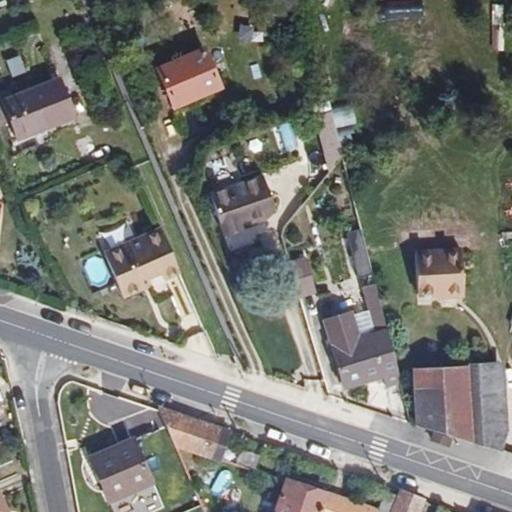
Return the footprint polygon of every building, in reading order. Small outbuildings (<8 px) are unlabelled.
[(214,50),(165,72),(185,114),(234,91),(214,50)] [(8,98),(0,101),(0,111),(11,132),(21,128),(30,144),(81,119),(64,81),(11,104),(8,98)] [(334,132),(323,136),(330,158),(341,155),(334,132)] [(283,208),(271,173),(217,190),(231,231),(261,223),(260,214),(272,211),(283,208)] [(260,214),(261,223),(273,219),(272,211),(260,214)] [(362,227),(344,232),(354,278),(373,273),(362,227)] [(166,231),(145,240),(159,277),(164,275),(167,282),(184,276),(166,231)] [(159,277),(145,240),(108,256),(127,299),(154,288),(150,281),(159,277)] [(422,296),(466,300),(464,253),(420,256),(421,263),(422,296)] [(295,262),(305,295),(322,291),(312,258),(295,262)] [(399,264),(376,271),(379,282),(383,300),(403,295),(422,296),(421,263),(399,264)] [(164,275),(159,277),(169,302),(175,300),(167,282),(164,275)] [(150,281),(154,288),(161,304),(169,302),(159,277),(150,281)] [(386,386),(401,384),(383,300),(379,282),(365,286),(375,325),(371,328),(372,335),(361,338),(354,314),(327,321),(345,385),(383,377),(386,386)] [(419,358),(422,428),(433,432),(441,435),(453,439),(458,441),(498,453),(503,439),(504,335),(462,334),(462,360),(419,358)] [(222,467),(229,440),(189,426),(157,416),(174,451),(222,467)] [(453,439),(433,432),(431,441),(450,447),(453,439)] [(128,445),(87,461),(107,507),(148,489),(128,445)] [(331,511),(334,503),(283,487),(274,511),(331,511)] [(8,511),(0,494),(0,511),(8,511)] [(425,511),(427,507),(402,499),(401,504),(398,511),(425,511)] [(386,511),(398,511),(401,504),(391,500),(386,511)] [(361,511),(334,503),(331,511),(361,511)]
